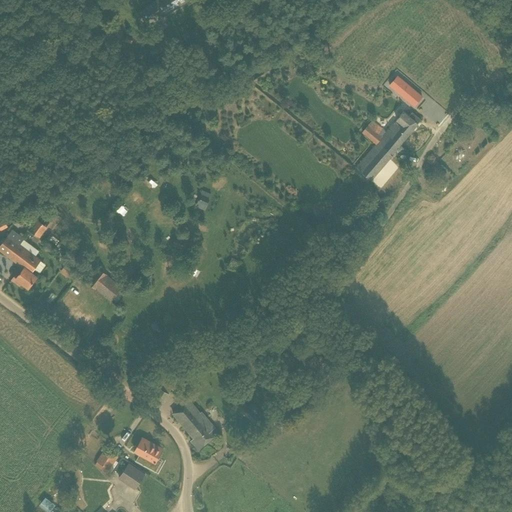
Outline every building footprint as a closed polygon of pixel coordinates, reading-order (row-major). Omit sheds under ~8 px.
[(158,0),(142,10),(149,22),(151,24),(187,1),(186,0),(158,0)] [(390,85),(414,106),(422,97),(398,76),(390,85)] [(418,124),(421,120),(412,112),(409,116),(403,112),(386,133),(372,121),(363,132),(377,144),(356,168),(371,180),(412,132),(414,133),(419,127),(418,124)] [(171,138),(159,141),(161,150),(173,147),(171,138)] [(183,150),(180,159),(188,161),(191,153),(183,150)] [(120,165),(113,155),(104,160),(111,170),(120,165)] [(136,178),(142,167),(133,162),(127,173),(136,178)] [(204,162),(198,170),(205,174),(210,167),(204,162)] [(389,195),(407,176),(399,168),(381,187),(389,195)] [(79,174),(72,177),(77,185),(84,181),(79,174)] [(72,192),(60,183),(54,190),(67,199),(72,192)] [(207,205),(212,194),(207,192),(205,197),(202,196),(200,202),(202,203),(200,209),(205,211),(207,205)] [(49,227),(58,215),(52,210),(43,222),(49,227)] [(29,231),(40,238),(48,228),(36,218),(31,225),(33,226),(29,231)] [(25,238),(12,229),(5,239),(4,237),(0,242),(2,243),(0,245),(0,249),(24,268),(16,278),(14,277),(12,280),(20,286),(22,283),(29,288),(37,277),(31,273),(38,264),(33,260),(35,257),(20,245),(25,238)] [(49,239),(58,246),(61,241),(52,234),(49,239)] [(177,252),(187,250),(184,238),(174,240),(177,252)] [(113,241),(113,253),(124,254),(124,251),(127,251),(127,245),(125,245),(125,241),(113,241)] [(72,278),(75,274),(64,266),(61,270),(72,278)] [(122,288),(116,284),(106,275),(100,270),(90,283),(96,288),(111,301),(122,288)] [(141,276),(141,286),(151,285),(151,275),(141,276)] [(160,389),(155,387),(147,403),(159,410),(169,394),(173,387),(164,382),(160,389)] [(189,400),(173,413),(193,438),(190,441),(198,450),(218,432),(214,427),(214,428),(202,412),(200,413),(189,400)] [(259,412),(252,403),(247,406),(255,416),(259,412)] [(253,414),(247,407),(243,411),(248,417),(251,421),(254,418),(251,415),(253,414)] [(142,437),(135,452),(155,463),(162,451),(150,444),(151,442),(142,437)] [(106,448),(97,462),(109,470),(118,456),(106,448)] [(129,464),(119,478),(135,489),(145,475),(129,464)] [(47,496),(39,504),(48,511),(49,511),(56,505),(47,496)]
